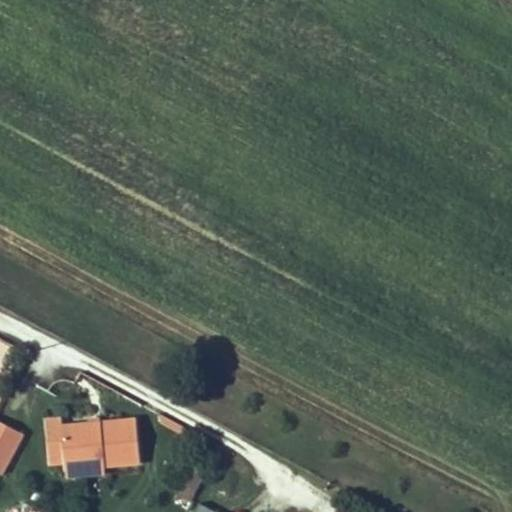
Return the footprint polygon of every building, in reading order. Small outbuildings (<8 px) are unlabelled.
[(200,436),(161,415),(157,421),(196,443),(200,436)] [(106,466),(141,463),(137,418),(64,425),(63,418),(46,419),(50,464),(64,463),(65,470),(106,466)] [(0,473),(2,475),(24,434),(0,420),(0,473)] [(106,473),(106,466),(65,470),(65,477),(106,473)] [(188,505),(201,478),(190,472),(176,499),(188,505)] [(218,511),(199,502),(194,511),(218,511)]
